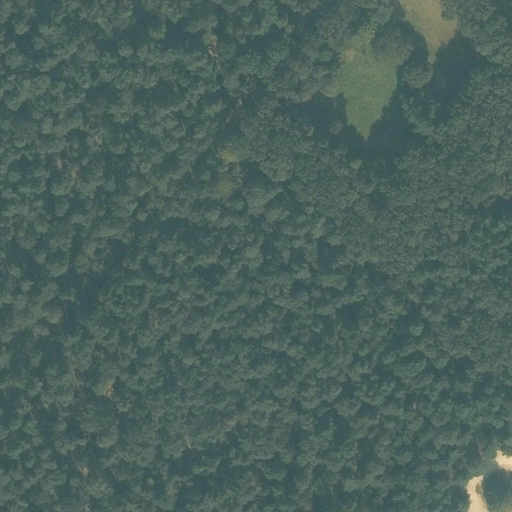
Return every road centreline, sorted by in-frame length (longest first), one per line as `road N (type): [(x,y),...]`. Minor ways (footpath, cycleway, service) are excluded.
road 1 (track): [(141,511),(123,460),(131,389),(182,365),(229,327),(257,265),(268,214),(313,189),(471,47),(511,24)]
road 2 (track): [(296,0),(140,199),(22,328)]
